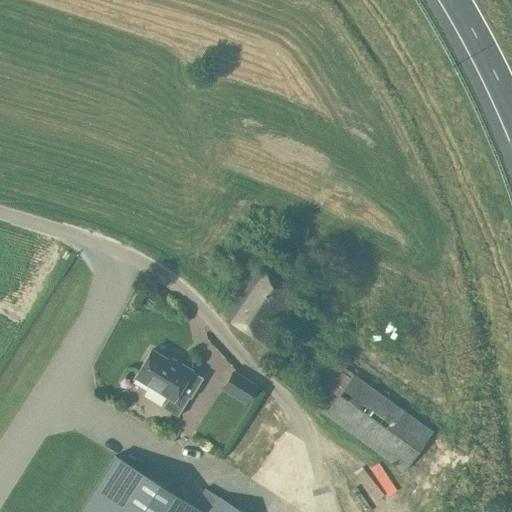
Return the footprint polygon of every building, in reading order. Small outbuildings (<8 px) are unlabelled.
[(255,264),(220,313),(269,348),(257,365),(310,403),(337,364),(302,337),(311,325),(295,313),(294,314),(285,307),(295,292),(255,264)] [(203,378),(192,371),(191,371),(192,370),(179,363),(178,365),(151,349),(135,377),(168,397),(162,407),(178,417),(189,398),(191,398),(203,378)] [(233,371),(223,388),(245,402),(256,385),(233,371)] [(353,374),(324,414),(404,471),(433,431),(353,374)] [(77,511),(241,511),(204,488),(193,506),(114,455),(77,511)]
